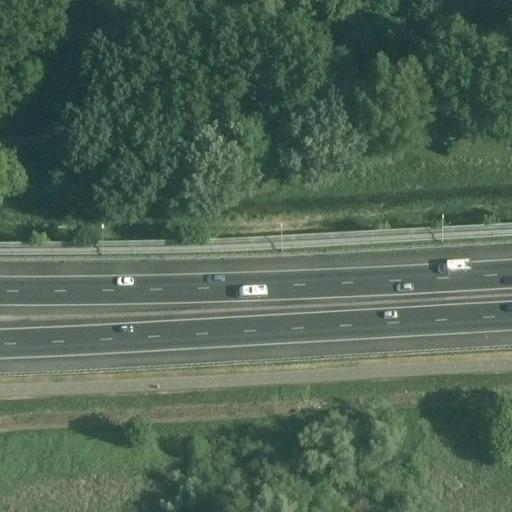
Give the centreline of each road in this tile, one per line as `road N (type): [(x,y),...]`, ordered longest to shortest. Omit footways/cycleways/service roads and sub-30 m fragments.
road 1 (motorway): [(0,345),(511,319)]
road 2 (motorway): [(511,273),(0,290)]
